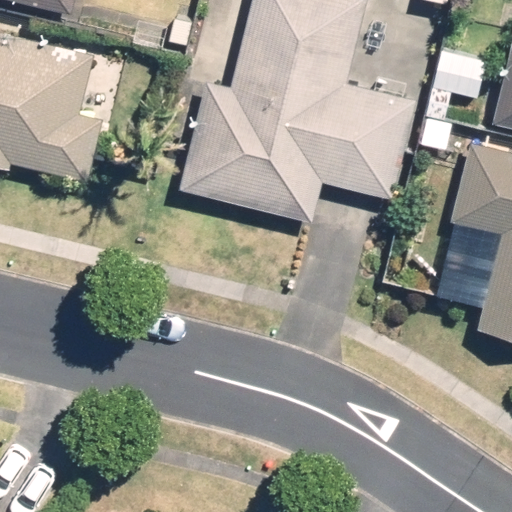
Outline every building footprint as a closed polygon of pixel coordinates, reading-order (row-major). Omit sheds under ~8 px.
[(25,0),(71,11),(73,0),(25,0)] [(365,0),(252,0),(232,85),(208,79),(181,187),(312,219),(321,180),(392,197),(416,98),(346,81),(365,0)] [(0,165),(10,168),(12,162),(87,181),(103,117),(78,111),(92,53),(0,29),(0,165)] [(511,43),(493,119),(511,124),(511,43)] [(489,56),(442,45),(426,111),(445,116),(451,91),(479,97),(489,56)] [(452,122),(426,116),(421,141),(446,147),(452,122)] [(511,149),(470,139),(450,217),(458,219),(439,295),(482,305),(477,327),(511,335),(511,149)]
